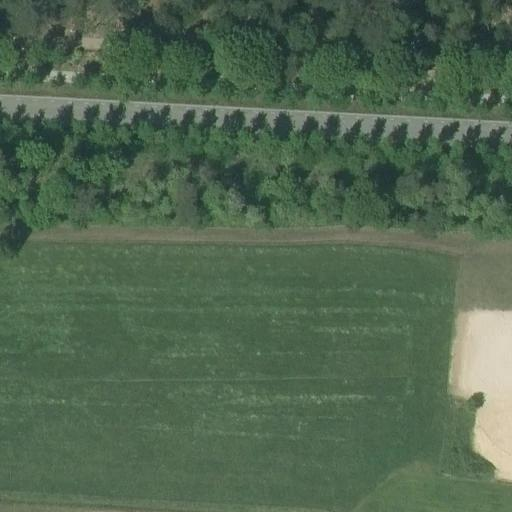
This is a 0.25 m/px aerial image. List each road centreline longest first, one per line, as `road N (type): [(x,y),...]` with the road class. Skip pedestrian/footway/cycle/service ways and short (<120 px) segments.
road 1 (primary): [(511,137),(0,109)]
road 2 (track): [(511,67),(0,41)]
